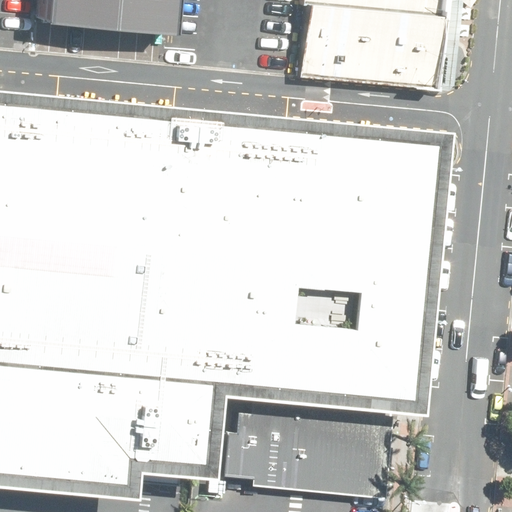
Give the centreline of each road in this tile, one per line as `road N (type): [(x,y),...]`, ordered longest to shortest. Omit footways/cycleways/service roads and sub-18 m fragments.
road 1 (residential): [(489,103),(0,59)]
road 2 (tertiary): [(452,511),(489,103)]
